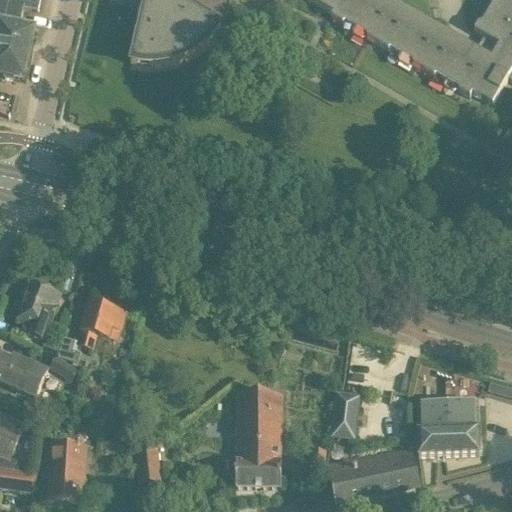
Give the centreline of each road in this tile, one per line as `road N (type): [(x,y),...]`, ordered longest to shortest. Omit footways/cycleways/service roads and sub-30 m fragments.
road 1 (primary): [(459,312),(132,215)]
road 2 (residential): [(27,176),(70,0)]
road 3 (tertiary): [(511,481),(364,511)]
